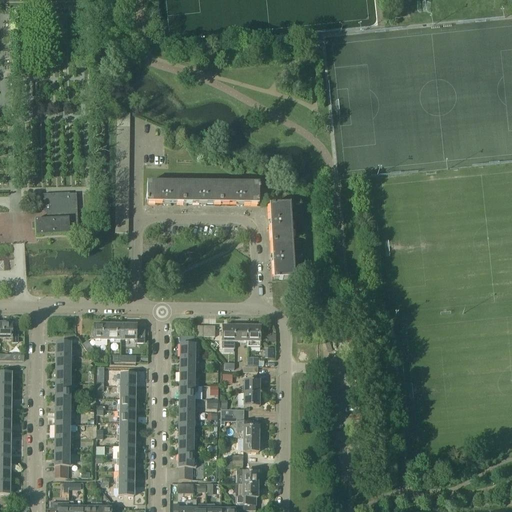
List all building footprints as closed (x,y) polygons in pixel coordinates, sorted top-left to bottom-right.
[(167,206),(167,205),(199,205),(199,206),(205,206),(205,205),(236,206),(236,207),(242,207),(242,206),(258,206),(258,191),(259,191),(259,188),(260,188),(260,186),(258,186),(258,185),(146,184),(146,205),(162,205),(162,206),(167,206)] [(46,221),(34,221),(35,237),(61,236),(69,235),(69,231),(75,231),(77,231),(76,211),(76,195),(69,195),(69,194),(42,196),(43,213),(46,213),(46,221)] [(269,228),(270,227),(272,259),(271,259),(271,264),(272,264),(273,281),(294,279),(289,205),(269,206),(269,222),(268,222),(269,228)] [(0,324),(0,339),(11,340),(11,344),(17,344),(17,331),(11,331),(11,325),(0,324)] [(107,341),(107,326),(93,326),(93,333),(92,333),(92,338),(93,338),(93,341),(107,341)] [(121,342),(121,326),(107,326),(107,341),(121,342)] [(121,326),(121,342),(135,342),(135,344),(144,345),(144,331),(136,331),(136,327),(121,326)] [(203,338),(214,338),(214,327),(209,327),(208,338),(203,338)] [(221,343),(221,350),(234,350),(234,343),(234,328),(221,328),(221,343)] [(247,343),(247,328),(234,328),(234,343),(247,343)] [(247,328),(247,343),(247,348),(259,349),(259,328),(247,328)] [(82,347),(87,355),(89,357),(94,353),(87,343),(82,347)] [(55,359),(73,359),(73,352),(70,352),(70,345),(55,345),(55,359)] [(179,360),(197,360),(197,354),(194,354),(194,346),(179,346),(179,360)] [(73,365),(73,359),(55,359),(55,372),(70,372),(70,365),(73,365)] [(197,367),(197,360),(179,360),(179,374),(194,374),(194,367),(197,367)] [(69,379),(70,372),(55,372),(55,386),(72,386),(72,379),(69,379)] [(0,386),(11,387),(11,375),(0,374),(0,386)] [(194,381),(194,374),(179,374),(178,387),(196,387),(196,381),(194,381)] [(119,388),(135,388),(135,376),(119,376),(119,388)] [(243,395),(259,395),(260,382),(243,382),(243,395)] [(0,398),(11,399),(11,387),(0,386),(0,398)] [(72,392),(72,386),(55,386),(54,399),(69,399),(69,392),(72,392)] [(196,394),(196,387),(178,387),(178,401),(193,401),(193,394),(196,394)] [(134,401),(135,388),(119,388),(119,400),(134,401)] [(259,408),(259,395),(243,395),(243,408),(259,408)] [(0,410),(11,411),(11,399),(0,398),(0,410)] [(69,407),(69,399),(54,399),(54,413),(72,413),(72,407),(69,407)] [(134,413),(134,401),(119,400),(119,412),(134,413)] [(193,408),(193,401),(178,401),(178,414),(196,415),(196,408),(193,408)] [(208,401),(208,410),(217,410),(217,402),(208,401)] [(0,422),(10,423),(11,411),(0,410),(0,422)] [(134,425),(134,413),(119,412),(118,425),(134,425)] [(72,419),(72,413),(54,413),(54,426),(69,427),(69,419),(72,419)] [(196,421),(196,415),(178,414),(178,428),(193,428),(193,421),(196,421)] [(243,423),(243,418),(221,418),(221,427),(224,427),(224,423),(236,424),(236,433),(242,433),(242,441),(258,441),(258,428),(252,428),(252,423),(243,423)] [(0,435),(10,435),(10,423),(0,422),(0,435)] [(134,437),(134,425),(118,425),(118,437),(134,437)] [(69,434),(69,427),(54,426),(54,440),(72,440),(71,434),(69,434)] [(193,435),(193,428),(178,428),(178,441),(195,442),(195,435),(193,435)] [(0,447),(10,447),(10,435),(0,435),(0,447)] [(134,449),(134,437),(118,437),(118,449),(134,449)] [(72,447),(72,440),(54,440),(54,453),(68,454),(69,446),(72,447)] [(195,448),(195,442),(178,441),(177,455),(192,455),(193,448),(195,448)] [(257,453),(258,441),(242,441),(242,453),(257,453)] [(0,459),(10,459),(10,447),(0,447),(0,459)] [(134,461),(134,449),(118,449),(118,461),(134,461)] [(54,467),(67,468),(71,468),(71,461),(68,461),(68,454),(54,453),(54,467)] [(178,469),(191,469),(195,470),(195,463),(192,463),(192,455),(177,455),(177,469),(178,469)] [(0,471),(10,472),(10,459),(0,459),(0,471)] [(133,474),(134,461),(118,461),(118,473),(133,474)] [(0,483),(9,484),(10,472),(0,471),(0,483)] [(235,486),(257,487),(257,474),(242,474),(242,472),(236,471),(235,486)] [(133,486),(133,474),(118,473),(117,486),(133,486)] [(0,495),(9,496),(9,484),(0,483),(0,495)] [(133,498),(133,486),(117,486),(117,498),(133,498)] [(257,499),(257,487),(235,486),(235,503),(239,507),(244,507),(243,511),(254,511),(255,499),(257,499)] [(68,511),(68,503),(63,503),(63,509),(53,509),(50,509),(49,511),(68,511)] [(82,511),(82,509),(73,509),(73,503),(68,503),(68,511),(82,511)]
